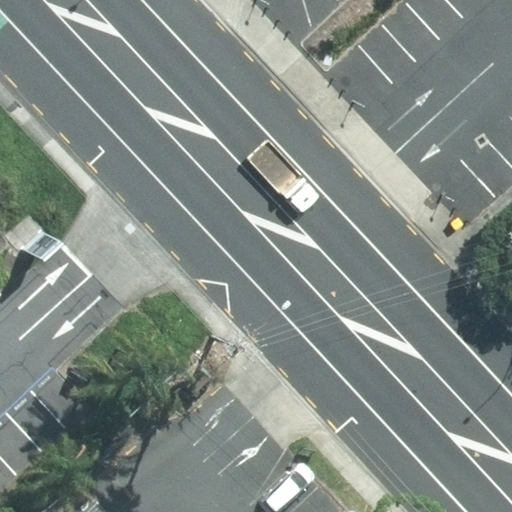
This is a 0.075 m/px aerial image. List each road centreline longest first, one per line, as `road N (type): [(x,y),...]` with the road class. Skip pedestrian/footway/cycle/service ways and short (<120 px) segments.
road 1 (secondary): [(466,511),(0,12)]
road 2 (secondary): [(141,0),(511,395)]
